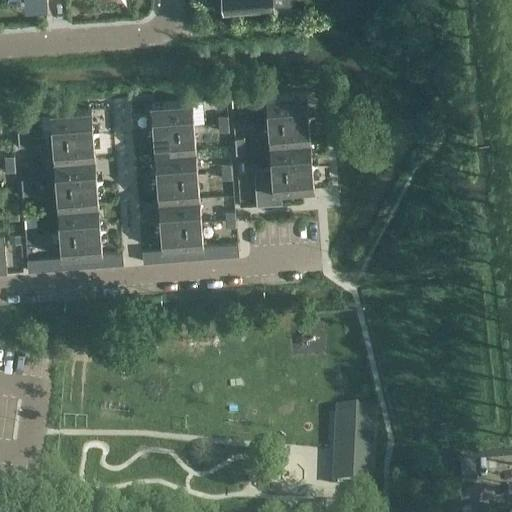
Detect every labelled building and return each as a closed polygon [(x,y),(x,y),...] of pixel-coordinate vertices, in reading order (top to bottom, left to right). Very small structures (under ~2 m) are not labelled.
[(225,13),(272,10),(273,10),(272,0),(222,0),(224,14),(225,14),(225,13)] [(309,116),(307,92),(266,95),(268,119),(309,116)] [(242,105),(241,97),(232,98),(232,106),(242,105)] [(194,126),(192,101),(152,104),(153,129),(194,126)] [(93,133),(92,109),(51,112),(53,136),(93,133)] [(12,123),(12,115),(2,116),(2,124),(12,123)] [(229,123),(228,115),(218,116),(219,124),(229,123)] [(311,140),(309,119),(309,116),(268,119),(270,143),(311,140)] [(229,131),(229,123),(219,124),(220,132),(229,131)] [(196,150),(194,126),(153,129),(155,153),(196,150)] [(28,138),(27,131),(18,131),(18,139),(28,138)] [(95,157),(94,136),(93,133),(53,136),(54,160),(95,157)] [(29,146),(28,138),(18,139),(19,147),(29,146)] [(245,146),(244,138),(235,139),(235,147),(245,146)] [(312,164),(311,140),(270,143),(271,167),(312,164)] [(246,154),(245,146),(235,147),(236,154),(246,154)] [(198,174),(196,150),(155,153),(157,177),(198,174)] [(15,163),(15,156),(5,156),(5,164),(15,163)] [(97,181),(95,157),(54,160),(56,184),(97,181)] [(247,186),(245,169),(245,160),(236,160),(238,187),(247,186)] [(16,171),(15,163),(5,164),(6,172),(16,171)] [(232,171),(232,163),(222,164),(223,172),(232,171)] [(314,189),(313,167),(312,164),(271,167),(254,169),(256,206),(282,204),(281,192),(314,189)] [(233,179),(232,171),(223,172),(223,179),(233,179)] [(200,198),(198,174),(157,177),(159,201),(200,198)] [(32,186),(31,178),(21,179),(22,187),(32,186)] [(99,204),(97,183),(97,181),(56,184),(58,208),(99,204)] [(32,194),(32,186),(22,187),(22,195),(32,194)] [(202,222),(200,198),(159,201),(161,225),(202,222)] [(19,211),(18,203),(9,204),(9,212),(19,211)] [(101,228),(99,204),(58,208),(60,231),(101,228)] [(19,219),(19,211),(9,212),(10,220),(19,219)] [(236,219),(235,211),(226,212),(226,219),(236,219)] [(237,227),(236,219),(226,219),(227,227),(237,227)] [(203,246),(202,222),(161,225),(162,249),(203,246)] [(35,234),(35,226),(25,227),(25,235),(35,234)] [(103,254),(101,231),(101,228),(60,231),(62,257),(103,254)] [(36,242),(35,234),(25,235),(26,243),(36,242)] [(21,247),(20,235),(12,236),(12,247),(21,247)] [(239,255),(238,243),(203,246),(162,249),(143,251),(143,263),(189,259),(239,255)] [(124,264),(123,252),(103,254),(62,257),(27,259),(28,271),(124,264)] [(372,485),(376,410),(336,408),(333,483),(372,485)]
